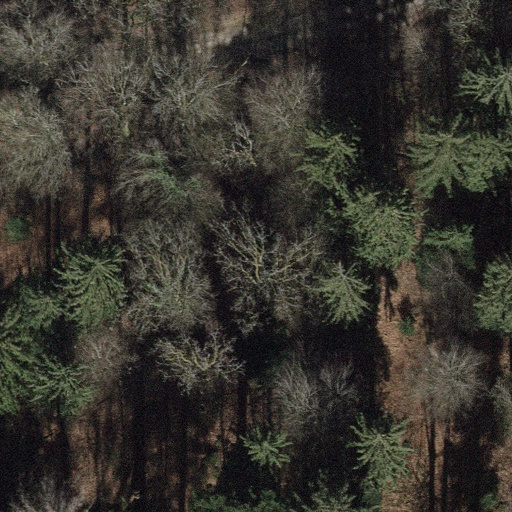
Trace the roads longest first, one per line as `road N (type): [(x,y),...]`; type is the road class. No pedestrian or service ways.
road 1 (track): [(0,301),(415,66),(511,29)]
road 2 (track): [(0,57),(122,59),(364,15),(404,0)]
